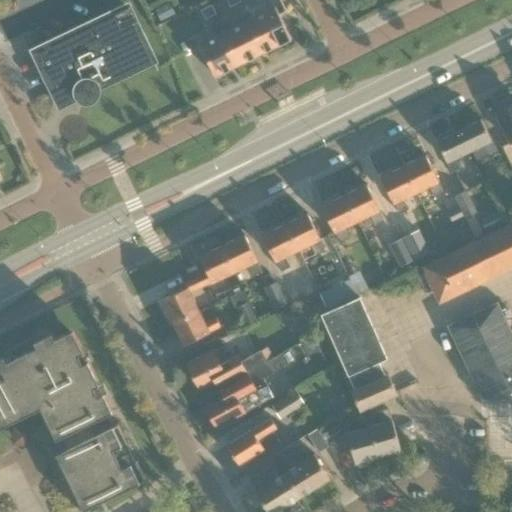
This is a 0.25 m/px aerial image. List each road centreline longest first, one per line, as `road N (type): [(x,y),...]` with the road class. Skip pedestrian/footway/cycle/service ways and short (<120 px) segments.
road 1 (residential): [(98,273),(211,209),(511,66)]
road 2 (residential): [(344,54),(57,192)]
road 3 (residential): [(223,511),(98,273)]
road 4 (primary): [(287,142),(511,33)]
road 5 (primary): [(287,142),(77,232)]
road 6 (primary): [(87,251),(250,170),(287,142)]
road 7 (residential): [(57,192),(0,72)]
road 8 (residential): [(456,0),(344,54)]
